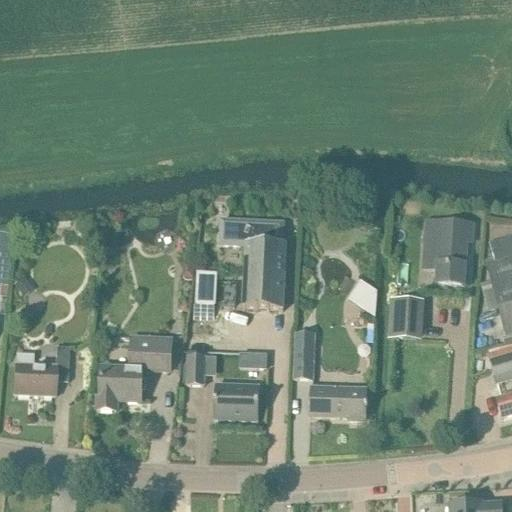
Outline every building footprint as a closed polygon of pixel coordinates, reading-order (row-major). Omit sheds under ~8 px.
[(423,272),(437,273),(436,286),(465,288),(468,244),(472,244),(474,224),(426,221),(424,248),(423,272)] [(246,249),(243,311),(283,313),(286,247),(283,247),(283,226),(221,223),(220,248),(246,249)] [(0,265),(8,266),(9,252),(10,231),(0,233),(0,265)] [(487,265),(487,267),(507,340),(511,338),(511,238),(489,246),(494,263),(487,265)] [(193,265),(183,265),(183,280),(193,280),(193,265)] [(417,266),(395,265),(394,286),(416,287),(417,266)] [(197,274),(195,306),(203,307),(216,307),(217,275),(203,274),(197,274)] [(23,299),(33,291),(22,279),(13,287),(23,299)] [(350,299),(361,306),(372,290),(360,283),(350,299)] [(393,304),(390,340),(417,341),(419,305),(393,304)] [(374,330),(361,330),(361,339),(366,346),(373,346),(374,330)] [(293,383),(315,384),(316,336),(295,336),(293,383)] [(101,370),(101,380),(100,400),(98,400),(97,413),(116,413),(117,402),(124,402),(124,404),(141,405),(142,369),(152,369),(152,373),(170,374),(171,354),(171,343),(131,341),(130,371),(101,370)] [(15,368),(14,379),(14,399),(54,401),(55,379),(68,380),(69,353),(55,352),(55,369),(15,368)] [(498,386),(511,381),(511,355),(491,362),(498,386)] [(240,356),(240,371),(267,372),(267,357),(240,356)] [(204,389),(205,359),(189,359),(187,388),(204,389)] [(259,389),(243,389),(216,388),(214,423),(258,424),(259,389)] [(310,420),(351,422),(352,426),(362,426),(364,422),(365,422),(365,412),(368,412),(368,407),(366,407),(366,392),(312,389),(310,420)] [(511,418),(511,397),(496,401),(502,421),(511,418)]
